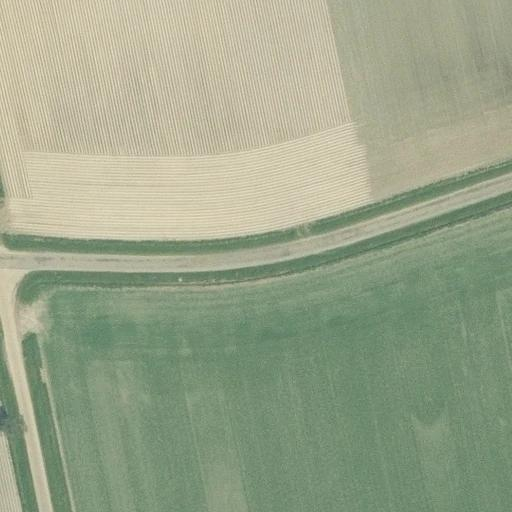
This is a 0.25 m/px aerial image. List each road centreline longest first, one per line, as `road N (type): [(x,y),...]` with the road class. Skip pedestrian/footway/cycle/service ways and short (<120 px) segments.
road 1 (tertiary): [(511,186),(230,269),(0,263)]
road 2 (unclassified): [(45,511),(0,294)]
